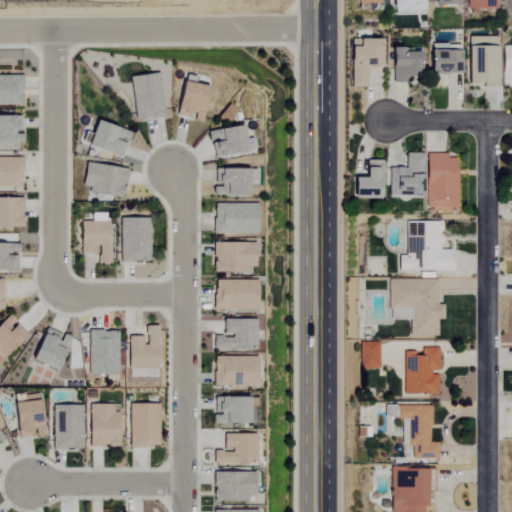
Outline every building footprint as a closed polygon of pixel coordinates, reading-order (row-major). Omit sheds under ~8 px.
[(389,0),(389,12),(421,13),(421,0),(389,0)] [(495,10),(495,0),(468,0),(468,9),(495,10)] [(466,83),(486,84),(486,88),(494,88),(495,37),(467,37),(466,83)] [(349,88),(366,88),(366,66),(380,66),(380,40),(350,39),(349,88)] [(511,45),(501,46),(501,72),(495,72),(495,88),(511,87),(511,45)] [(458,47),(447,48),(447,50),(428,51),(429,88),(459,87),(458,47)] [(389,83),(408,83),(408,70),(419,71),(419,52),(400,52),(400,48),(390,48),(389,83)] [(128,77),(132,121),(162,118),(158,74),(128,77)] [(0,105),(21,104),(20,75),(0,75),(0,105)] [(198,121),(204,87),(178,82),(172,116),(198,121)] [(19,116),(0,116),(0,142),(1,142),(1,151),(20,151),(20,133),(19,133),(19,116)] [(121,157),(127,131),(91,122),(85,148),(121,157)] [(206,132),(212,158),(252,150),(250,139),(243,140),(240,125),(206,132)] [(387,196),(420,196),(421,153),(404,153),(404,168),(387,168),(387,196)] [(423,207),(455,208),(455,178),(452,178),(452,158),(445,158),(445,154),(424,154),(423,207)] [(20,158),(0,157),(0,187),(20,188),(20,158)] [(350,199),(377,200),(378,158),(371,158),(371,168),(363,167),(362,177),(351,177),(350,199)] [(120,199),(125,169),(88,164),(83,193),(120,199)] [(246,170),(212,169),(211,196),(246,196),(246,170)] [(21,199),(0,198),(0,227),(20,228),(21,199)] [(255,234),(255,204),(211,203),(210,234),(255,234)] [(117,262),(147,263),(147,219),(118,219),(117,262)] [(77,222),(77,255),(94,255),(95,265),(108,265),(107,222),(77,222)] [(396,271),(450,272),(450,250),(440,250),(440,222),(405,222),(404,256),(396,256),(396,271)] [(0,235),(0,244),(0,271),(17,270),(15,234),(0,234),(0,235)] [(211,273),(246,272),(246,267),(253,267),(253,242),(211,243),(211,273)] [(408,337),(435,337),(435,320),(441,320),(441,305),(436,305),(436,279),(386,279),(386,308),(408,308),(408,337)] [(254,280),(211,281),(212,311),(255,310),(254,280)] [(0,357),(25,334),(6,314),(0,320),(0,357)] [(210,349),(254,350),(254,320),(221,319),(221,336),(210,336),(210,349)] [(155,326),(143,326),(143,337),(127,337),(126,377),(154,377),(155,326)] [(53,372),(67,338),(42,328),(28,362),(53,372)] [(115,375),(115,332),(86,331),(85,375),(115,375)] [(359,369),(378,369),(377,342),(359,342),(359,369)] [(435,395),(435,373),(436,373),(437,350),(402,350),(401,394),(435,395)] [(254,386),(254,357),(210,357),(210,387),(254,386)] [(25,395),(25,402),(11,403),(12,437),(28,437),(28,423),(36,423),(35,395),(25,395)] [(245,398),(211,398),(211,424),(245,425),(245,398)] [(255,425),(255,416),(258,416),(259,399),(246,399),(246,424),(255,425)] [(116,447),(116,413),(111,412),(111,405),(87,404),(86,447),(116,447)] [(128,448),(157,448),(156,405),(127,405),(128,448)] [(50,450),(80,450),(80,406),(50,406),(50,450)] [(436,460),(436,443),(428,443),(429,407),(394,406),(394,419),(400,420),(399,445),(410,445),(410,459),(436,460)] [(254,434),(221,435),(221,451),(211,451),(211,464),(254,464),(254,434)] [(422,511),(423,491),(430,491),(429,470),(390,470),(389,511),(422,511)] [(210,472),(210,501),(252,502),(253,473),(210,472)]
